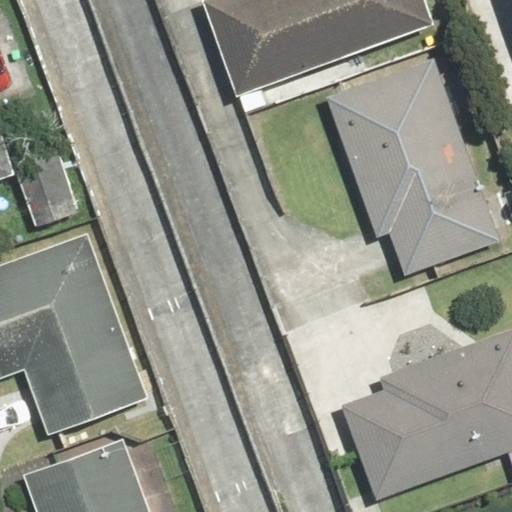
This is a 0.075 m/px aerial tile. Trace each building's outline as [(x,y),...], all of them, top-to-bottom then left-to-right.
[(201,0),(197,2),(233,98),(434,23),(424,0),(201,0)] [(432,58),(325,97),(378,237),(388,234),(404,276),(500,241),(432,58)] [(0,177),(12,173),(0,136),(0,177)] [(77,210),(57,155),(15,170),(35,226),(77,210)] [(86,234),(0,264),(0,377),(20,370),(44,436),(146,400),(86,234)] [(337,403),(374,501),(511,449),(511,328),(379,378),(382,386),(337,403)] [(151,511),(123,436),(21,472),(35,511),(151,511)]
